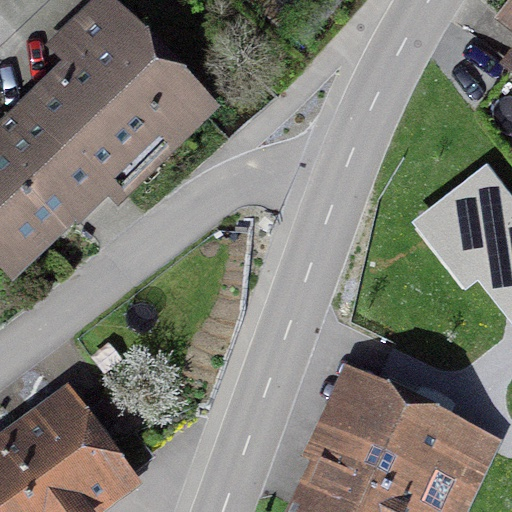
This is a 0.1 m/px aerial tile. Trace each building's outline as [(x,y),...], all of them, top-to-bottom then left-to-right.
[(0,150),(7,158),(0,165),(0,254),(6,261),(181,95),(95,5),(53,44),(78,70),(28,117),(21,110),(0,130),(0,150)] [(511,32),(511,64),(507,71),(511,75),(511,11),(501,24),(511,32)] [(511,194),(487,162),(410,220),(464,290),(479,279),(511,321),(511,194)] [(407,511),(441,511),(474,444),(368,395),(331,473),(322,469),(310,493),(319,497),(312,511),(401,511),(403,510),(407,511)] [(62,409),(0,453),(0,511),(82,511),(118,486),(62,409)]
